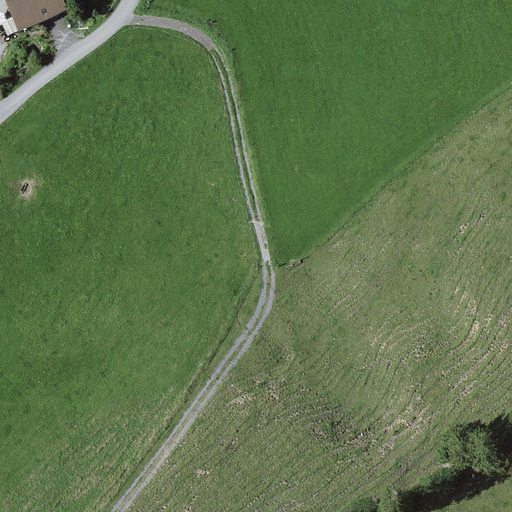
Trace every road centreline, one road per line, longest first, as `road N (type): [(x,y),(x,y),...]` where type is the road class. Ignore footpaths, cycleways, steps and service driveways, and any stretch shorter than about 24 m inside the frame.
road 1 (track): [(120,21),(159,20),(209,43),(228,82),(267,262),(266,298),(244,344),(119,511)]
road 2 (track): [(0,113),(120,21),(130,0)]
